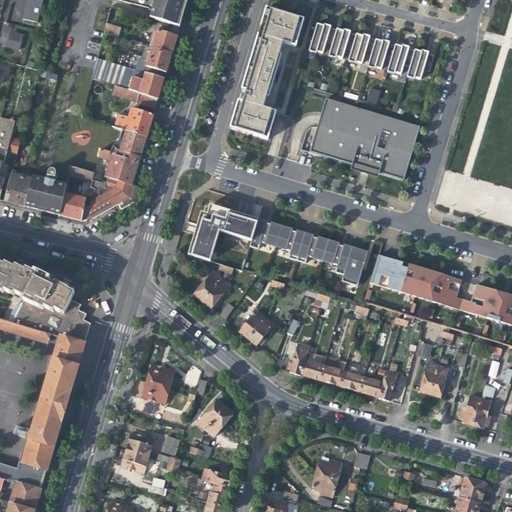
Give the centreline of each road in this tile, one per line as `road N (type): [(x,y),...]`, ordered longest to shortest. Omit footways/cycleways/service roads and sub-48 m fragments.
road 1 (residential): [(270,396),(511,468)]
road 2 (primary): [(132,280),(64,511)]
road 3 (residential): [(207,162),(413,225)]
road 4 (residential): [(470,32),(413,225)]
road 5 (residential): [(132,280),(270,396)]
road 6 (residential): [(207,162),(257,0)]
road 7 (primary): [(221,0),(180,154)]
road 8 (residential): [(0,230),(109,259),(132,280)]
road 9 (primary): [(180,154),(132,280)]
road 10 (residential): [(470,32),(344,0)]
road 11 (residential): [(270,396),(236,511)]
